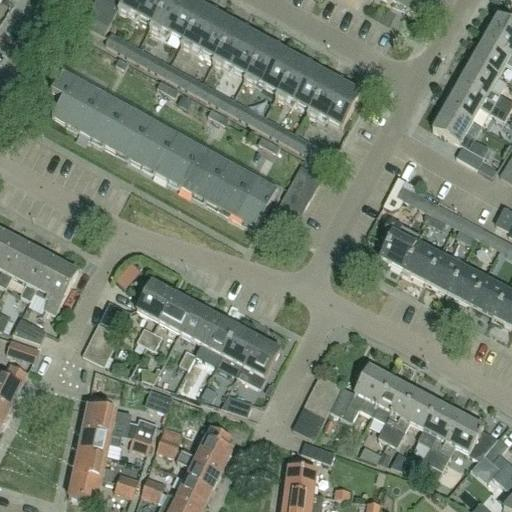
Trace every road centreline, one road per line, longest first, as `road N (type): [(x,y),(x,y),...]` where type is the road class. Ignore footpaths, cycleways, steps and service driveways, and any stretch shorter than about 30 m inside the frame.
road 1 (residential): [(304,290),(415,85)]
road 2 (residential): [(511,406),(328,304)]
road 3 (residential): [(304,290),(120,233)]
road 4 (residential): [(415,85),(253,0)]
road 5 (residential): [(45,379),(120,233)]
road 6 (residential): [(267,439),(328,304)]
road 7 (unknown): [(385,139),(511,209)]
road 8 (residential): [(120,233),(0,166)]
